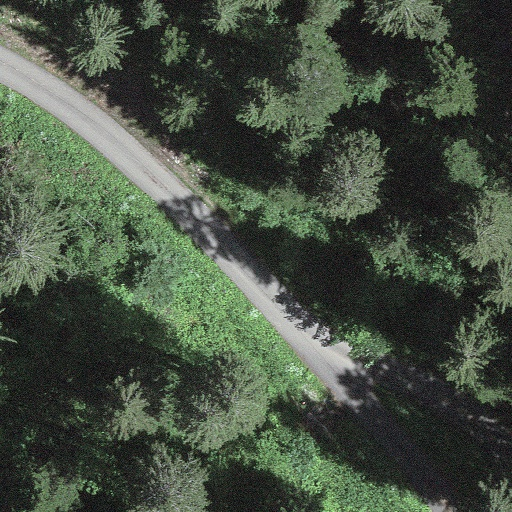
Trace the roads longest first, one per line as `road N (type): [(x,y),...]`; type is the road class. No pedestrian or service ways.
road 1 (track): [(0,61),(122,144),(221,238),(448,511)]
road 2 (track): [(315,344),(448,399),(511,463)]
